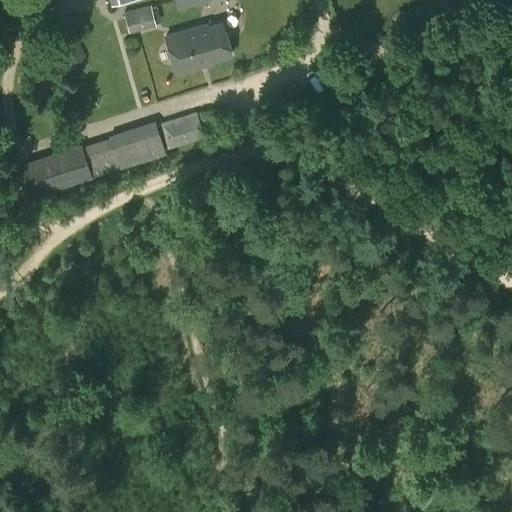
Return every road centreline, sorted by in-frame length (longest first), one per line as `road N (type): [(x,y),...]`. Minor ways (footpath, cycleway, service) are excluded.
road 1 (track): [(153,188),(270,144),(511,288)]
road 2 (track): [(236,91),(198,95),(31,147),(2,71),(54,0)]
road 3 (track): [(270,144),(236,91),(298,62),(328,16),(324,0)]
road 4 (track): [(0,284),(99,208),(153,188)]
